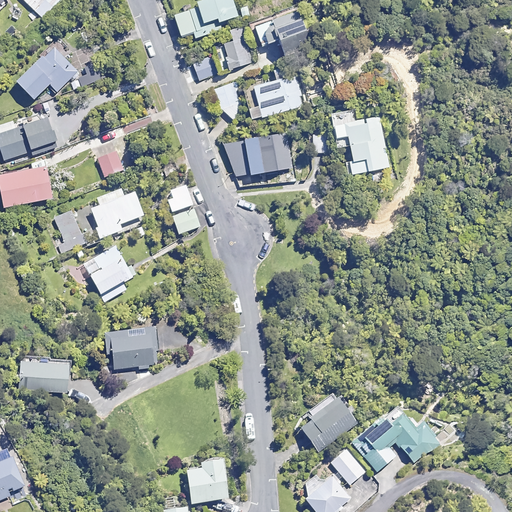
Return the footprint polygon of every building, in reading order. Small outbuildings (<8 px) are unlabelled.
[(60,0),(23,0),(43,19),(60,0)] [(190,13),(184,15),(190,31),(193,30),(196,38),(222,29),(219,23),(238,16),(232,0),(206,0),(188,6),(190,13)] [(253,28),(260,47),(279,40),(285,56),(311,46),(299,11),(253,28)] [(253,62),(241,28),(232,31),(235,41),(218,47),(226,71),(253,62)] [(71,52),(59,39),(15,82),(33,101),(49,85),(56,93),(78,72),(64,58),(71,52)] [(218,73),(211,56),(191,63),(198,81),(218,73)] [(101,79),(93,63),(84,68),(88,74),(74,82),(79,91),(101,79)] [(306,105),(297,75),(243,91),(252,121),(306,105)] [(231,121),(247,114),(237,91),(243,88),(239,78),(211,90),(221,112),(227,109),(231,121)] [(135,90),(130,79),(99,93),(104,104),(135,90)] [(390,167),(380,117),(358,121),(355,108),(330,113),(337,150),(348,148),(352,163),(346,164),(349,175),(390,167)] [(0,125),(0,146),(5,160),(32,151),(34,157),(58,148),(47,118),(15,129),(12,121),(0,125)] [(293,167),(287,134),(229,144),(235,178),(293,167)] [(331,151),(329,137),(308,140),(310,154),(331,151)] [(124,172),(116,152),(96,159),(103,179),(124,172)] [(51,199),(45,168),(0,176),(0,190),(4,208),(51,199)] [(185,187),(170,192),(172,199),(167,201),(171,213),(192,206),(185,187)] [(118,192),(97,200),(99,206),(90,210),(102,239),(122,231),(120,226),(144,216),(135,192),(120,198),(118,192)] [(200,227),(193,210),(171,218),(178,236),(200,227)] [(85,244),(72,211),(55,217),(62,237),(56,239),(61,253),(85,244)] [(128,268),(115,245),(82,263),(100,296),(136,276),(131,266),(128,268)] [(157,366),(154,330),(106,334),(107,356),(113,355),(114,370),(155,366),(157,366)] [(69,358),(21,356),(20,384),(68,386),(69,358)] [(357,423),(338,398),(312,418),(315,421),(302,431),(318,452),(357,423)] [(416,429),(404,414),(390,425),(384,417),(353,442),(376,472),(395,457),(387,447),(395,441),(413,464),(440,442),(424,422),(416,429)] [(365,473),(345,450),(330,463),(350,486),(365,473)] [(0,501),(10,497),(9,494),(24,487),(8,451),(0,454),(0,501)] [(227,500),(222,461),(200,464),(200,468),(186,470),(191,505),(227,500)] [(303,501),(311,511),(340,511),(341,511),(339,509),(351,499),(333,476),(321,485),(316,479),(305,488),(311,495),(303,501)]
